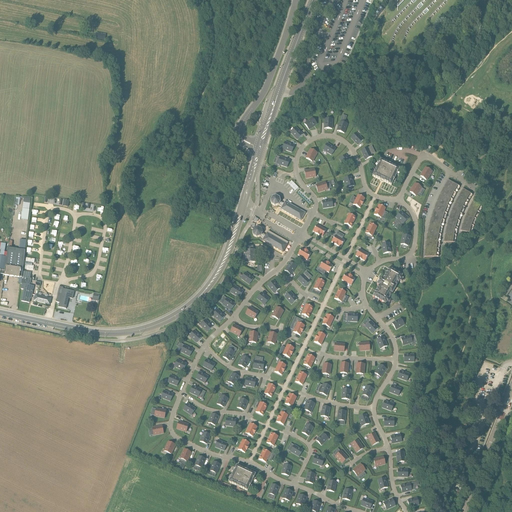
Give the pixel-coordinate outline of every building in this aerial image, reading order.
[(402,0),(398,5),(388,16),(388,23),(393,27),(388,36),(394,42),(400,44),(405,45),(436,18),(449,5),(452,0),(402,0)] [(374,22),(383,10),(379,7),(370,18),(374,22)] [(312,118),(304,124),(309,130),(317,124),(312,118)] [(332,119),(325,119),(324,129),(332,129),(332,119)] [(347,124),(340,122),(337,131),(344,134),(347,124)] [(296,128),(290,133),(297,140),(302,135),(296,128)] [(356,133),(351,138),(357,145),(363,140),(356,133)] [(282,149),(291,153),(294,146),(285,142),(282,149)] [(331,155),(335,149),(327,144),(323,150),(331,155)] [(372,157),(368,148),(361,151),(365,160),(372,157)] [(317,153),(311,150),(306,159),(312,162),(317,153)] [(339,159),(344,168),(351,164),(346,155),(339,159)] [(289,160),(280,157),(277,164),(287,168),(289,160)] [(391,185),(396,175),(399,169),(380,160),(372,176),(391,185)] [(426,168),(420,177),(426,180),(432,172),(426,168)] [(314,170),(304,172),(306,179),(316,177),(314,170)] [(354,186),(352,181),(351,177),(344,179),(347,189),(354,186)] [(456,194),(460,188),(460,187),(448,180),(447,180),(448,180),(444,187),(443,187),(456,194)] [(325,183),(316,186),(318,193),(327,190),(325,183)] [(410,192),(410,193),(416,196),(421,188),(415,184),(410,192)] [(453,200),(456,194),(443,187),(444,187),(440,194),(453,200)] [(468,202),(472,195),(463,189),(459,196),(458,196),(468,202)] [(449,207),(453,201),(453,200),(440,194),(437,201),(436,201),(449,207)] [(358,195),(353,205),(360,208),(361,205),(362,206),(364,202),(363,202),(365,199),(358,195)] [(284,204),(281,202),(280,198),(276,196),(272,197),(270,201),(271,204),(275,206),(279,205),(282,207),(280,209),(301,221),(305,213),(285,202),(284,204)] [(465,208),(468,202),(458,196),(459,196),(455,203),(465,208)] [(332,200),(326,201),(322,201),(323,209),(333,207),(332,200)] [(479,213),(483,207),(483,206),(473,200),(473,201),(469,208),(479,213)] [(447,214),(449,207),(436,201),(436,202),(437,202),(434,209),(433,209),(447,214)] [(462,215),(465,208),(455,203),(454,203),(455,203),(452,210),(451,210),(462,215)] [(375,212),(374,215),(381,218),(385,209),(378,205),(377,208),(376,208),(375,212)] [(476,220),(479,213),(469,208),(466,215),(476,220)] [(23,209),(21,220),(28,221),(29,210),(23,209)] [(445,221),(447,214),(433,209),(434,209),(431,217),(445,221)] [(460,222),(462,215),(451,210),(451,211),(452,211),(449,218),(460,222)] [(396,218),(403,224),(408,218),(401,212),(396,218)] [(349,214),(344,224),(351,227),(356,218),(349,214)] [(474,226),(476,220),(466,215),(465,215),(466,215),(463,223),(474,226)] [(445,221),(431,217),(429,225),(429,224),(429,225),(443,228),(445,221)] [(458,229),(460,222),(449,218),(448,218),(449,218),(447,226),(446,226),(458,229)] [(472,234),(474,227),(474,226),(463,223),(461,230),(460,230),(460,231),(472,234)] [(377,227),(370,224),(365,234),(372,237),(377,227)] [(322,237),(326,230),(317,225),(313,232),(316,233),(316,234),(319,236),(319,235),(322,237)] [(441,235),(443,228),(429,225),(427,232),(427,233),(441,235)] [(456,236),(458,229),(446,226),(447,226),(445,234),(456,236)] [(258,228),(254,229),(252,232),(253,236),(257,238),(260,237),(264,239),(262,241),(283,253),(287,245),(267,233),(265,236),(262,234),(261,230),(258,228)] [(440,242),(441,235),(427,233),(426,240),(440,242)] [(455,243),(456,236),(445,234),(444,242),(455,243)] [(408,246),(410,237),(403,235),(401,244),(408,246)] [(335,236),(331,242),(335,244),(334,245),(337,246),(338,246),(341,248),(345,241),(335,236)] [(439,250),(440,243),(440,242),(426,240),(426,241),(425,248),(425,249),(439,250)] [(389,243),(382,244),(383,254),(391,253),(389,243)] [(254,251),(254,246),(246,247),(246,249),(246,251),(245,251),(246,259),(243,259),(244,263),(255,262),(254,252),(255,252),(254,251)] [(4,257),(1,275),(22,278),(25,250),(8,248),(6,257),(4,257)] [(305,250),(302,249),(298,255),(307,261),(311,254),(308,252),(305,250)] [(356,256),(359,258),(358,258),(362,260),(365,262),(369,255),(359,249),(356,256)] [(439,257),(439,250),(425,249),(425,256),(424,256),(424,257),(425,257),(439,257)] [(323,261),(319,268),(329,273),(332,266),(329,265),(330,264),(326,262),(326,263),(323,261)] [(296,267),(290,263),(284,271),(291,275),(296,267)] [(377,285),(379,286),(373,297),(386,305),(402,276),(389,268),(383,279),(381,278),(377,285)] [(245,273),(241,279),(249,285),(253,279),(245,273)] [(349,275),(346,274),(342,280),(351,286),(355,279),(352,277),(349,275)] [(303,275),(298,280),(305,287),(310,282),(303,275)] [(325,283),(318,279),(314,289),(320,292),(325,283)] [(274,294),(280,289),(274,281),(268,286),(274,294)] [(32,296),(34,287),(22,284),(21,289),(24,290),(21,301),(29,303),(31,296),(32,296)] [(239,298),(243,291),(235,286),(231,293),(239,298)] [(59,303),(58,307),(63,308),(66,297),(72,299),(73,292),(63,290),(63,288),(60,287),(58,294),(56,302),(59,303)] [(346,293),(339,289),(334,299),(341,302),(346,293)] [(285,297),(291,305),(297,300),(290,292),(285,297)] [(269,299),(265,296),(261,293),(257,299),(265,305),(269,299)] [(35,295),(35,296),(34,301),(49,305),(51,299),(35,295)] [(222,305),(226,307),(231,311),(235,304),(227,299),(222,305)] [(309,318),(313,308),(306,305),(302,315),(309,318)] [(258,313),(254,310),(249,308),(246,314),(254,319),(258,313)] [(272,317),(278,320),(283,311),(277,308),(272,317)] [(220,322),(225,317),(217,310),(212,316),(220,322)] [(357,322),(358,315),(348,314),(347,322),(357,322)] [(322,325),(329,328),(334,318),(327,315),(325,318),(323,321),(324,321),(322,325)] [(400,319),(396,321),(392,324),(396,330),(404,325),(400,319)] [(207,332),(212,327),(206,320),(200,325),(207,332)] [(372,334),(378,329),(371,322),(365,327),(372,334)] [(298,323),(293,333),(300,336),(301,333),(302,333),(304,329),(303,329),(305,326),(298,323)] [(239,336),(243,330),(234,326),(230,332),(239,336)] [(189,336),(196,343),(201,338),(194,331),(189,336)] [(256,343),(257,333),(250,332),(249,343),(256,343)] [(274,345),(275,342),(277,335),(270,333),(267,343),(274,345)] [(315,339),(314,342),(321,346),(326,336),(319,333),(317,336),(315,339)] [(410,336),(401,339),(403,346),(412,343),(410,336)] [(377,340),(380,349),(387,347),(383,337),(377,340)] [(345,345),(335,344),(334,351),(344,352),(345,345)] [(293,352),(294,349),(287,345),(283,355),(290,358),(291,355),(293,352)] [(189,357),(193,350),(184,346),(181,352),(189,357)] [(223,357),(229,361),(234,353),(228,349),(223,357)] [(303,365),(310,368),(315,358),(308,355),(303,365)] [(238,365),(245,369),(249,360),(242,356),(238,365)] [(183,371),(186,364),(177,360),(174,367),(183,371)] [(211,371),(215,365),(206,360),(203,367),(211,371)] [(254,361),(253,368),(263,370),(264,363),(254,361)] [(284,369),(286,366),(279,363),(274,372),(281,376),(283,372),(283,373),(285,369),(284,369)] [(341,363),(340,373),(347,374),(348,364),(341,363)] [(331,365),(326,365),(324,364),(322,374),(329,375),(331,365)] [(364,365),(357,364),(356,374),(363,375),(364,365)] [(374,373),(380,377),(386,369),(380,365),(374,373)] [(409,374),(406,373),(400,371),(397,378),(407,382),(409,374)] [(208,377),(203,374),(200,372),(196,379),(205,384),(208,377)] [(300,372),(295,382),(302,385),(307,376),(300,372)] [(234,386),(239,377),(232,373),(228,382),(234,386)] [(177,386),(180,379),(170,376),(168,383),(177,386)] [(245,386),(254,388),(256,380),(246,378),(245,386)] [(271,397),(276,388),(269,384),(264,394),(271,397)] [(326,396),(330,387),(323,384),(320,393),(326,396)] [(401,389),(392,385),(389,392),(398,396),(401,389)] [(202,390),(193,386),(190,393),(198,397),(202,390)] [(366,386),(362,395),(369,398),(373,389),(366,386)] [(343,389),(342,399),(349,400),(350,390),(343,389)] [(173,395),(172,394),(164,391),(161,398),(170,402),(173,395)] [(286,401),(285,404),(292,407),(296,398),(289,394),(288,398),(288,397),(286,401)] [(217,404),(224,408),(228,399),(221,395),(217,404)] [(244,411),(247,403),(248,402),(241,399),(237,408),(244,411)] [(308,401),(306,404),(304,410),(311,413),(315,404),(308,401)] [(394,404),(385,401),(382,408),(391,411),(394,404)] [(267,406),(260,403),(256,412),(263,416),(267,406)] [(191,415),(195,409),(187,404),(183,410),(191,415)] [(330,408),(323,407),(321,416),(328,418),(330,408)] [(164,418),(166,411),(156,409),(155,416),(164,418)] [(338,411),(338,417),(337,421),(345,421),(346,412),(338,411)] [(278,419),(276,422),(283,425),(288,416),(281,412),(280,416),(279,415),(277,419),(278,419)] [(215,426),(219,417),(212,414),(208,423),(215,426)] [(362,427),(369,424),(366,415),(359,417),(362,427)] [(225,426),(235,427),(236,420),(226,419),(225,426)] [(188,425),(179,422),(177,429),(186,432),(188,425)] [(256,430),(257,427),(250,424),(246,434),(253,437),(254,434),(256,431),(256,430)] [(313,428),(307,424),(302,433),(308,436),(313,428)] [(163,434),(162,427),(152,429),(153,436),(163,434)] [(207,445),(208,441),(210,435),(203,433),(200,442),(207,445)] [(271,433),(267,443),(274,446),(278,437),(271,433)] [(323,434),(316,441),(321,446),(328,439),(323,434)] [(374,434),(368,437),(373,446),(379,443),(374,434)] [(400,435),(391,437),(392,444),(402,442),(400,435)] [(430,447),(434,447),(439,447),(439,441),(436,441),(436,439),(434,439),(434,438),(429,437),(429,441),(430,441),(430,447)] [(218,440),(215,447),(224,451),(227,444),(218,440)] [(242,440),(238,449),(238,450),(245,453),(246,450),(247,450),(248,447),(249,444),(242,440)] [(357,440),(351,444),(357,453),(363,449),(357,440)] [(170,455),(175,445),(169,442),(164,452),(170,455)] [(299,457),(303,451),(294,446),(290,452),(299,457)] [(187,462),(191,453),(185,450),(180,459),(187,462)] [(263,450),(259,460),(266,463),(270,453),(263,450)] [(348,459),(341,452),(335,457),(342,464),(348,459)] [(405,462),(403,452),(396,453),(398,463),(405,462)] [(324,459),(316,457),(315,456),(312,463),(322,467),(324,459)] [(202,468),(205,459),(199,457),(195,466),(202,468)] [(374,460),(375,467),(385,464),(383,458),(374,460)] [(216,474),(218,469),(220,465),(213,462),(209,471),(216,474)] [(291,467),(284,465),(281,474),(289,476),(291,467)] [(357,477),(365,470),(361,465),(353,471),(357,477)] [(245,470),(236,466),(229,482),(247,491),(255,475),(247,471),(247,470),(245,469),(245,470)] [(315,475),(308,473),(305,482),(313,484),(315,475)] [(378,480),(380,490),(388,488),(385,478),(378,480)] [(329,481),(327,491),(334,492),(336,483),(329,481)] [(400,486),(402,493),(412,491),(410,484),(400,486)] [(275,496),(277,492),(279,487),(272,485),(268,494),(275,496)] [(289,501),(293,492),(286,490),(282,499),(289,501)] [(352,491),(345,490),(343,499),(350,501),(352,491)] [(303,507),(306,498),(299,495),(296,504),(303,507)] [(417,498),(408,501),(410,508),(419,505),(417,498)] [(373,502),(363,499),(361,506),(370,509),(373,502)] [(383,503),(386,510),(395,506),(392,499),(383,503)] [(313,511),(317,511),(318,510),(320,504),(313,501),(310,511),(313,511)]
